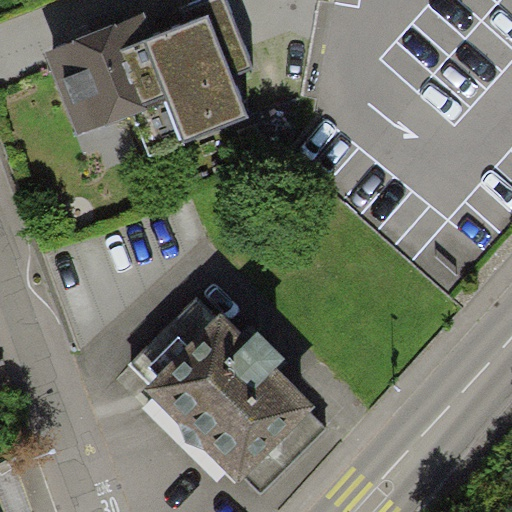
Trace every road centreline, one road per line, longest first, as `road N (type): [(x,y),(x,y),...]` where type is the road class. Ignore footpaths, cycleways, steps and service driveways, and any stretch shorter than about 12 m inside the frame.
road 1 (residential): [(88,511),(0,282)]
road 2 (primary): [(363,511),(511,346)]
